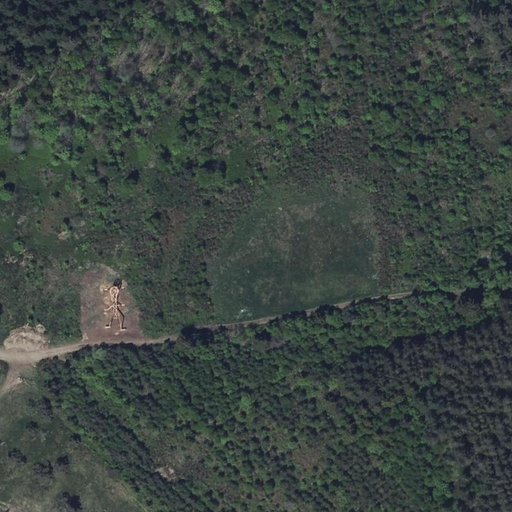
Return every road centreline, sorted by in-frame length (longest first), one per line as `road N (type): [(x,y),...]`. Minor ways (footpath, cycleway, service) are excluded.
road 1 (track): [(0,350),(28,354),(107,338),(172,337),(298,305),(446,290),(459,281),(511,283)]
road 2 (track): [(0,97),(143,0)]
